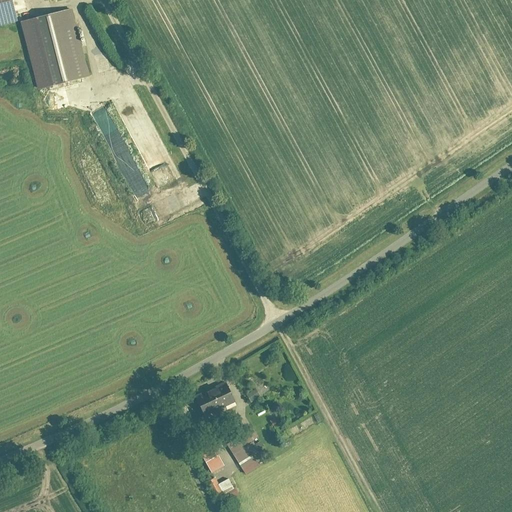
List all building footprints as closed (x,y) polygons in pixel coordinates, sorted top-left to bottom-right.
[(0,0),(0,23),(15,20),(9,0),(0,0)] [(14,28),(31,89),(86,74),(69,13),(14,28)] [(196,397),(205,415),(235,401),(227,382),(196,397)] [(183,400),(171,406),(190,441),(201,436),(183,400)] [(250,428),(238,436),(244,446),(256,438),(250,428)] [(240,443),(228,450),(242,472),(254,464),(240,443)] [(197,452),(208,474),(219,469),(208,447),(197,452)] [(211,479),(205,483),(212,497),(219,493),(211,479)] [(215,485),(221,495),(233,489),(227,479),(215,485)]
